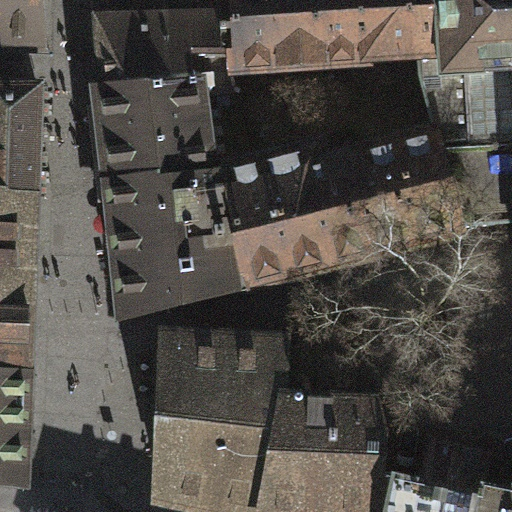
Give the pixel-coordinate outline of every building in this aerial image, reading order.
[(0,0),(0,49),(46,50),(42,0),(0,0)] [(189,53),(223,52),(233,52),(230,0),(92,0),(100,81),(191,76),(189,53)] [(223,52),(227,70),(406,58),(415,57),(421,54),(410,0),(230,0),(233,52),(223,52)] [(511,0),(410,0),(421,54),(415,57),(429,130),(437,131),(463,229),(511,222),(511,0)] [(227,70),(223,52),(189,53),(191,76),(100,81),(125,318),(243,288),(230,236),(236,234),(221,170),(207,172),(196,91),(230,84),(227,70)] [(0,191),(32,193),(36,140),(39,87),(0,87),(0,191)] [(230,236),(243,288),(314,268),(402,246),(447,234),(463,229),(437,131),(429,130),(420,133),(323,159),(318,144),(221,170),(236,234),(230,236)] [(0,364),(27,366),(29,324),(31,281),(32,237),(32,193),(0,191),(0,364)] [(286,343),(167,338),(161,498),(235,511),(381,511),(387,471),(388,434),(381,403),(338,403),(338,369),(286,343)] [(0,481),(23,485),(27,366),(0,364),(0,481)] [(420,479),(387,471),(381,511),(475,511),(482,483),(488,455),(428,443),(420,479)] [(511,511),(511,484),(511,485),(510,491),(482,483),(475,511),(511,511)]
